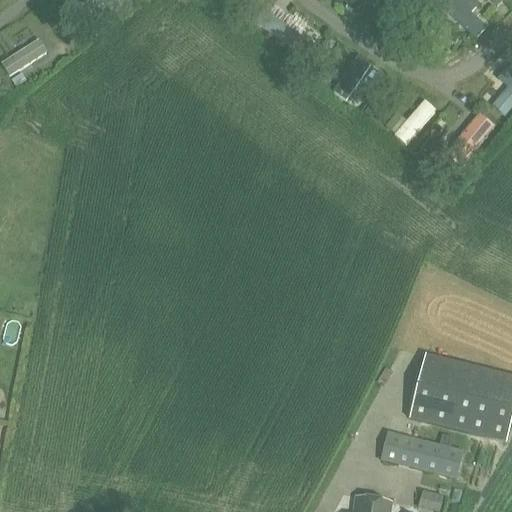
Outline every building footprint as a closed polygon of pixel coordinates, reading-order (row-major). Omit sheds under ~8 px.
[(478,10),(479,9),(472,0),(457,0),(452,4),(481,43),(495,33),(478,10)] [(414,27),(427,37),(435,25),(422,16),(414,27)] [(46,35),(61,64),(79,55),(63,26),(46,35)] [(307,59),(301,54),(294,63),(300,67),(307,59)] [(12,62),(13,79),(33,79),(32,61),(12,62)] [(315,72),(308,65),(303,71),(310,78),(315,72)] [(371,107),(363,116),(369,122),(377,113),(371,107)] [(483,150),(489,143),(467,123),(460,130),(483,150)] [(444,151),(432,140),(419,156),(431,166),(444,151)] [(511,378),(426,357),(423,368),(409,421),(439,429),(455,434),(502,446),(511,410),(511,378)] [(408,470),(457,482),(464,453),(416,441),(412,440),(388,434),(381,462),(406,468),(408,469),(408,470)] [(418,509),(431,511),(439,511),(443,497),(422,492),(418,509)] [(390,511),(392,504),(356,499),(352,511),(390,511)]
